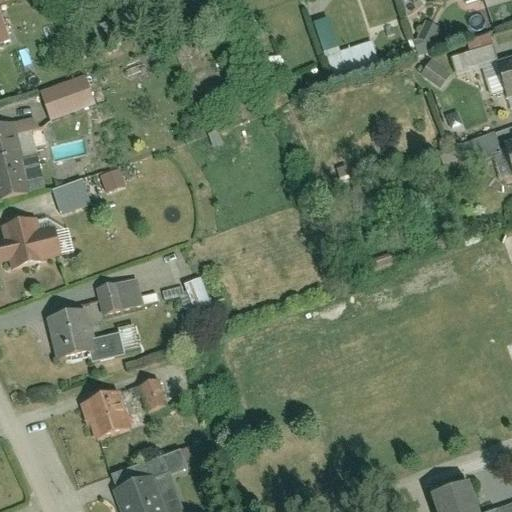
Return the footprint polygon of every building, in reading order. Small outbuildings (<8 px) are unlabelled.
[(330,78),(381,66),(375,42),(338,51),(330,18),(317,21),(330,78)] [(432,60),(421,74),(440,89),(451,75),(432,60)] [(511,99),(511,63),(501,67),(510,100),(511,99)] [(89,81),(41,98),(50,125),(98,108),(89,81)] [(0,206),(33,199),(15,126),(0,129),(0,206)] [(63,147),(54,148),(55,158),(86,156),(85,141),(63,143),(63,147)] [(107,193),(127,187),(122,170),(102,175),(107,193)] [(60,213),(102,200),(95,177),(53,190),(60,213)] [(7,245),(0,246),(0,254),(3,266),(12,264),(14,275),(66,263),(59,231),(43,235),(39,222),(4,230),(7,245)] [(180,294),(190,316),(212,306),(200,279),(164,295),(167,300),(180,294)] [(138,280),(106,287),(111,314),(144,307),(138,280)] [(88,315),(48,324),(58,366),(92,359),(94,367),(126,360),(121,337),(94,343),(88,315)] [(161,380),(140,385),(147,414),(167,409),(161,380)] [(120,396),(81,409),(93,447),(132,434),(120,396)] [(178,511),(167,476),(113,493),(118,511),(178,511)] [(477,511),(469,488),(428,502),(431,511),(511,511),(511,509),(503,511),(477,511)]
